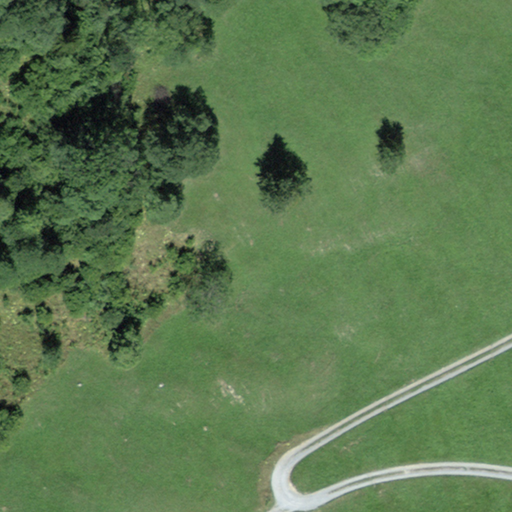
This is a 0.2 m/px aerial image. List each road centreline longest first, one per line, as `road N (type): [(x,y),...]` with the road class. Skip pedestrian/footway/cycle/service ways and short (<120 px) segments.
road 1 (track): [(511,345),(398,395),(290,462),(276,476),(284,507)]
road 2 (track): [(511,481),(377,474),(284,507)]
